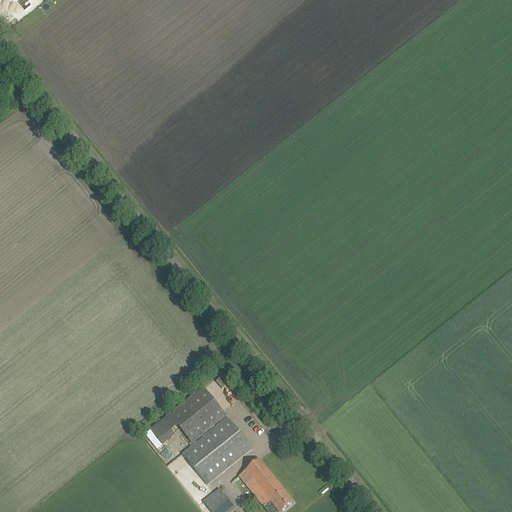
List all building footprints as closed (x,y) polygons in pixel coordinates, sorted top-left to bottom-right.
[(226,417),(204,389),(170,416),(192,444),(226,417)] [(183,454),(208,485),(252,450),(228,419),(183,454)] [(241,476),(266,507),(272,502),(268,497),(281,486),(260,461),(241,476)] [(242,484),(236,488),(239,493),(245,489),(242,484)] [(272,502),(279,511),(282,511),(294,503),(281,486),(268,497),(272,502)] [(234,511),(237,510),(222,491),(220,489),(204,502),(211,511),(234,511)]
